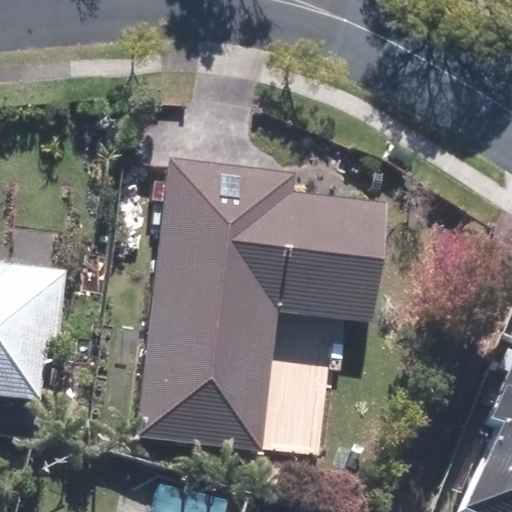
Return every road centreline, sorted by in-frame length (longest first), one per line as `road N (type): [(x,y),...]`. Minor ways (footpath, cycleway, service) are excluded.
road 1 (residential): [(326,10),(179,8),(0,20)]
road 2 (residential): [(511,111),(326,10)]
